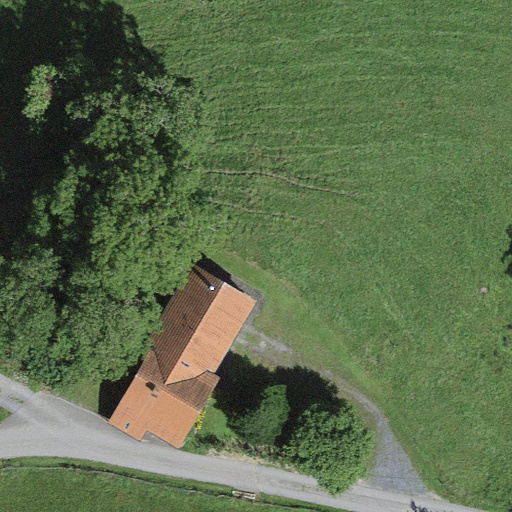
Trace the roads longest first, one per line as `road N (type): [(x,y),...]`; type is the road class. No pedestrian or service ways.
road 1 (track): [(0,446),(79,443),(423,511)]
road 2 (track): [(392,506),(394,466),(382,429),(357,399),(282,351)]
